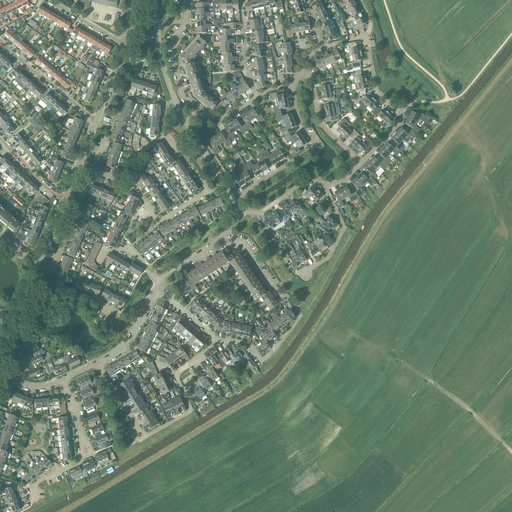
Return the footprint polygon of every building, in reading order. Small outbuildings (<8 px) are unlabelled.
[(20,9),(23,8),(19,0),(18,0),(14,2),(17,9),(20,8),(20,9)] [(80,0),(79,6),(87,8),(89,2),(115,8),(116,0),(80,0)] [(264,7),(262,0),(256,0),(258,8),(264,7)] [(347,5),(355,2),(354,0),(345,0),(347,3),(339,6),(340,8),(342,7),(347,5)] [(13,11),(17,9),(14,2),(13,3),(13,4),(9,6),(12,13),(14,12),(13,11)] [(316,10),(324,7),(322,2),(311,7),(312,9),(315,7),(316,10)] [(345,12),(357,7),(355,2),(347,5),(349,8),(344,10),(345,12)] [(10,14),(12,13),(9,6),(3,8),(6,15),(9,13),(10,14)] [(41,15),(45,9),(40,6),(35,15),(37,16),(38,15),(41,16),(41,15)] [(324,7),(316,10),(317,13),(315,14),(316,16),(326,11),(324,7)] [(349,17),(361,12),(360,13),(357,7),(345,12),(346,14),(351,12),(352,16),(349,17)] [(50,12),(45,9),(41,15),(46,18),(50,12)] [(326,11),(316,16),(316,18),(319,17),(320,19),(328,16),(326,11)] [(55,15),(50,12),(46,18),(51,21),(55,15)] [(356,21),(363,18),(361,12),(349,17),(350,19),(354,17),(356,21)] [(60,18),(55,15),(51,21),(52,21),(51,23),(53,24),(54,23),(56,24),(60,18)] [(328,16),(320,19),(321,22),(319,23),(319,25),(330,20),(328,16)] [(65,21),(60,18),(56,24),(62,27),(65,21)] [(363,18),(356,21),(357,24),(353,26),(354,28),(366,23),(363,18)] [(246,28),(260,25),(258,19),(252,21),(251,21),(250,21),(251,25),(246,26),(246,28)] [(298,19),(296,19),(298,32),(304,31),(303,23),(299,24),(298,19)] [(330,20),(319,25),(320,26),(322,25),(324,28),(332,25),(330,20)] [(70,24),(65,21),(62,27),(69,31),(71,29),(68,27),(70,24)] [(332,25),(324,28),(325,31),(323,32),(323,33),(334,29),(332,25)] [(76,38),(77,36),(81,30),(75,27),(73,30),(72,29),(70,32),(75,35),(74,37),(76,38)] [(4,35),(8,39),(12,34),(13,33),(14,32),(15,30),(13,28),(11,29),(10,28),(4,35)] [(334,29),(323,33),(324,35),(326,34),(327,37),(336,34),(334,29)] [(77,36),(82,39),(85,33),(81,30),(77,36)] [(251,39),(264,37),(263,31),(261,31),(255,32),(255,33),(255,36),(250,37),(251,39)] [(12,34),(8,39),(12,43),(17,38),(18,36),(14,32),(13,33),(12,34)] [(86,44),(87,42),(90,36),(85,33),(82,39),(85,41),(83,43),(86,44)] [(336,34),(327,37),(329,40),(326,41),(327,43),(338,38),(336,34)] [(200,37),(198,35),(178,57),(182,67),(183,67),(188,82),(189,85),(192,95),(191,95),(190,93),(187,94),(189,99),(195,104),(198,101),(215,113),(219,106),(223,104),(221,100),(219,101),(204,91),(195,62),(191,63),(191,62),(207,44),(209,45),(211,43),(202,35),(200,37)] [(87,42),(92,45),(95,39),(90,36),(87,42)] [(16,46),(17,47),(21,42),(17,38),(12,43),(16,46)] [(97,48),(100,42),(95,39),(92,45),(97,48)] [(20,50),(21,51),(26,45),(21,42),(17,47),(20,50)] [(101,53),(101,52),(106,45),(100,42),(97,48),(96,50),(98,52),(101,53)] [(352,55),(361,54),(360,47),(356,48),(355,42),(348,44),(348,46),(346,46),(347,50),(349,50),(350,56),(352,55)] [(277,49),(278,51),(291,48),(290,43),(282,44),(283,48),(277,49)] [(24,53),(26,55),(30,49),(26,45),(21,51),(24,53)] [(111,48),(106,45),(101,52),(104,53),(104,55),(106,56),(111,48)] [(250,54),(263,51),(262,48),(264,47),(263,45),(254,47),(254,51),(249,52),(250,54)] [(335,52),(332,54),(335,62),(336,63),(338,62),(338,60),(341,59),(335,47),(333,48),(335,52)] [(36,54),(30,49),(26,55),(30,58),(33,55),(34,57),(36,54)] [(326,51),(324,52),(330,64),(335,62),(332,54),(328,55),(326,51)] [(324,57),(321,59),(325,68),(327,67),(327,66),(330,64),(324,52),(322,53),(324,57)] [(363,60),(361,54),(352,55),(353,61),(351,61),(352,69),(360,68),(360,67),(359,62),(360,62),(360,60),(363,60)] [(39,66),(46,59),(44,57),(42,59),(38,55),(35,58),(37,59),(35,62),(39,66)] [(278,61),(278,63),(292,61),(291,55),(284,56),(282,56),(283,60),(278,61)] [(0,64),(1,63),(4,65),(8,61),(9,60),(4,56),(0,60),(0,64)] [(325,68),(321,59),(318,61),(315,56),(313,57),(319,69),(322,68),(323,69),(325,68)] [(264,59),(263,57),(256,59),(256,58),(254,59),(255,63),(249,64),(250,66),(263,63),(262,60),(264,59)] [(46,59),(39,66),(44,70),(48,64),(50,62),(48,61),(46,59)] [(8,70),(8,69),(10,66),(13,63),(9,60),(8,61),(4,65),(1,68),(6,72),(6,71),(8,70)] [(44,70),(48,74),(52,68),(48,64),(44,70)] [(104,70),(97,66),(94,65),(92,64),(91,67),(96,69),(103,72),(104,70)] [(283,68),(284,72),(278,73),(279,75),(287,74),(292,73),(291,67),(285,68),(283,68)] [(11,79),(13,75),(16,78),(20,72),(16,68),(14,70),(11,74),(10,73),(8,76),(11,79)] [(48,74),(52,77),(57,72),(52,68),(48,74)] [(96,69),(93,76),(100,79),(103,72),(96,69)] [(358,83),(367,81),(366,75),(360,76),(359,73),(361,73),(360,70),(353,71),(353,73),(354,75),(354,78),(355,84),(358,84),(358,83)] [(14,80),(18,84),(20,82),(25,76),(20,72),(16,78),(14,80)] [(57,72),(52,77),(57,81),(61,76),(57,72)] [(279,75),(280,83),(288,81),(287,74),(279,75)] [(89,81),(91,82),(98,85),(100,79),(93,76),(91,75),(89,81)] [(20,82),(18,84),(17,85),(22,89),(25,86),(29,80),(25,76),(20,82)] [(57,81),(61,85),(66,80),(61,76),(57,81)] [(72,88),(76,83),(73,81),(68,77),(66,80),(61,85),(66,89),(69,86),(72,88)] [(240,85),(245,92),(250,89),(242,78),(240,79),(243,83),(240,85)] [(136,89),(138,81),(132,79),(130,87),(136,89)] [(25,86),(22,89),(25,92),(25,93),(25,94),(29,90),(34,84),(29,80),(25,86)] [(138,81),(136,89),(141,91),(144,83),(138,81)] [(266,81),(260,82),(256,83),(257,89),(270,86),(270,84),(266,85),(266,81)] [(320,87),(321,93),(330,91),(329,86),(332,85),(331,81),(325,82),(326,85),(320,87)] [(368,88),(367,81),(358,83),(358,84),(355,84),(356,89),(357,97),(365,94),(364,90),(365,90),(365,88),(368,88)] [(91,82),(88,88),(95,91),(98,85),(91,82)] [(144,83),(141,91),(147,93),(150,85),(144,83)] [(232,84),(240,96),(245,92),(240,85),(237,87),(234,83),(232,84)] [(35,86),(34,84),(29,90),(25,94),(27,96),(31,91),(34,94),(38,88),(39,87),(36,85),(35,86)] [(233,90),(230,92),(235,99),(240,96),(232,84),(230,86),(233,90)] [(150,85),(147,93),(153,95),(155,87),(150,85)] [(84,94),(86,95),(93,97),(95,91),(88,88),(87,87),(84,94)] [(43,92),(38,88),(34,94),(38,98),(43,92)] [(224,90),(222,91),(230,102),(235,99),(230,92),(227,94),(224,90)] [(220,99),(221,100),(223,104),(224,106),(227,104),(228,105),(230,104),(230,102),(222,91),(220,92),(223,96),(220,99)] [(328,98),(329,101),(335,100),(334,96),(331,97),(330,91),(321,93),(323,99),(328,98)] [(48,104),(53,98),(47,92),(42,98),(43,100),(42,101),(46,105),(47,105),(48,103),(48,104)] [(272,100),(274,100),(275,104),(288,101),(287,94),(278,96),(277,93),(270,94),(272,100)] [(90,104),(93,97),(86,95),(83,101),(90,104)] [(365,110),(368,106),(375,100),(370,95),(366,99),(363,97),(359,101),(362,104),(361,106),(365,110)] [(53,107),(58,102),(53,98),(48,104),(48,103),(47,105),(51,109),(53,107)] [(127,100),(124,106),(132,109),(134,103),(127,100)] [(335,100),(329,101),(329,105),(324,106),(325,112),(334,110),(339,109),(337,100),(335,100)] [(374,115),(378,111),(376,108),(379,104),(375,100),(368,106),(372,110),(371,112),(374,115)] [(273,108),(275,116),(281,114),(281,113),(280,110),(290,108),(288,101),(275,104),(276,107),(273,108)] [(53,107),(51,109),(56,113),(57,111),(62,106),(58,102),(53,107)] [(62,106),(57,111),(62,115),(67,110),(62,106)] [(124,106),(122,111),(130,115),(132,109),(124,106)] [(253,109),(247,112),(253,121),(256,119),(260,123),(265,120),(261,114),(258,116),(253,109)] [(383,120),(389,113),(384,109),(380,113),(378,111),(374,115),(377,118),(379,116),(383,120)] [(334,110),(325,112),(326,118),(332,117),(332,121),(339,120),(338,115),(335,116),(334,110)] [(122,111),(120,117),(127,120),(130,115),(122,111)] [(412,111),(409,117),(417,122),(417,123),(421,125),(423,122),(425,123),(428,117),(422,113),(420,116),(412,111)] [(249,123),(253,121),(247,112),(241,116),(246,124),(244,126),(248,131),(253,128),(249,123)] [(386,127),(388,129),(392,124),(390,122),(394,118),(389,113),(383,120),(379,123),(384,128),(386,127)] [(281,114),(275,116),(277,122),(280,121),(281,125),(284,124),(294,120),(291,114),(283,117),(281,114)] [(120,117),(118,123),(125,126),(127,120),(120,117)] [(415,126),(417,123),(417,122),(409,117),(405,123),(412,128),(411,131),(416,136),(420,129),(415,126)] [(7,121),(1,125),(5,130),(8,128),(14,122),(15,122),(11,118),(7,121)] [(83,122),(74,118),(71,125),(72,125),(80,128),(83,122)] [(243,134),(248,131),(244,126),(241,127),(236,119),(231,123),(236,132),(240,129),(243,134)] [(342,134),(348,128),(350,126),(342,119),(338,123),(341,126),(337,130),(342,134)] [(294,120),(284,124),(286,128),(280,130),(283,137),(290,134),(289,133),(288,130),(297,127),(294,120)] [(18,127),(14,122),(8,128),(5,130),(8,133),(9,135),(18,127)] [(118,123),(115,128),(123,131),(125,126),(118,123)] [(233,134),(236,132),(231,123),(225,127),(230,134),(227,136),(233,144),(231,142),(236,139),(233,134)] [(79,131),(80,128),(72,125),(69,131),(71,132),(78,134),(79,135),(80,131),(79,131)] [(115,128),(113,134),(121,137),(123,131),(115,128)] [(352,137),(357,133),(354,130),(352,132),(348,128),(342,134),(346,139),(350,135),(352,137)] [(402,128),(397,133),(407,143),(408,144),(416,136),(411,131),(408,134),(402,128)] [(293,145),(295,143),(304,137),(300,131),(292,136),(290,134),(283,137),(287,143),(290,141),(293,145)] [(75,141),(78,134),(71,132),(69,138),(75,141)] [(228,147),(233,144),(227,136),(228,138),(226,140),(221,132),(215,136),(221,145),(224,142),(228,147)] [(356,148),(364,140),(360,135),(357,133),(352,137),(355,140),(351,144),(356,148)] [(399,144),(397,147),(401,151),(406,147),(404,146),(407,143),(397,133),(392,138),(399,144)] [(12,139),(17,143),(22,138),(18,134),(12,139)] [(118,143),(121,137),(113,134),(111,140),(118,143)] [(218,147),(221,145),(215,136),(210,140),(214,147),(212,149),(216,155),(221,152),(218,147)] [(304,137),(295,143),(297,146),(292,150),(295,155),(301,151),(300,148),(307,143),(304,137)] [(17,143),(21,148),(26,143),(22,138),(17,143)] [(73,147),(75,141),(69,138),(66,144),(73,147)] [(364,140),(356,148),(360,152),(364,148),(367,151),(371,146),(368,143),(364,140)] [(112,148),(120,151),(122,145),(114,142),(112,148)] [(153,147),(157,152),(164,147),(160,142),(153,147)] [(276,148),(272,150),(280,162),(286,158),(281,150),(283,148),(279,142),(274,146),(276,148)] [(388,142),(383,147),(390,154),(393,152),(397,155),(401,151),(397,147),(394,149),(388,142)] [(21,148),(25,152),(30,148),(26,143),(21,148)] [(70,154),(73,147),(66,144),(63,151),(70,154)] [(157,152),(160,157),(167,152),(164,147),(157,152)] [(383,161),(388,166),(392,161),(390,160),(393,157),(390,154),(383,147),(378,152),(385,159),(383,161)] [(25,152),(29,157),(34,152),(30,148),(25,152)] [(120,151),(112,148),(110,154),(118,157),(120,151)] [(263,149),(260,151),(262,153),(266,159),(268,157),(274,166),(280,162),(272,150),(269,152),(267,150),(265,152),(263,149)] [(68,160),(70,154),(63,151),(61,157),(68,160)] [(29,157),(32,161),(38,156),(34,152),(29,157)] [(160,157),(164,162),(171,157),(167,152),(160,157)] [(266,159),(262,153),(257,156),(261,161),(257,164),(263,173),(269,169),(263,160),(266,159)] [(110,154),(108,160),(116,162),(118,157),(110,154)] [(40,159),(38,156),(32,161),(36,166),(39,163),(41,165),(44,162),(41,158),(40,159)] [(171,157),(164,162),(167,167),(169,166),(171,164),(174,162),(171,157)] [(369,162),(379,172),(382,169),(383,170),(388,166),(383,161),(381,163),(374,157),(369,162)] [(172,168),(173,167),(175,169),(180,165),(182,165),(183,164),(181,161),(179,161),(178,159),(174,162),(171,164),(169,166),(170,167),(170,168),(171,168),(172,168)] [(0,168),(4,172),(7,169),(8,168),(11,164),(8,161),(7,160),(2,165),(0,167),(0,168)] [(53,167),(60,170),(63,163),(56,160),(53,167)] [(116,162),(108,160),(106,166),(114,168),(116,162)] [(263,173),(257,164),(254,166),(250,161),(245,164),(249,170),(251,168),(257,176),(263,173)] [(377,175),(379,172),(369,162),(364,167),(371,173),(369,176),(371,177),(374,180),(378,176),(377,175)] [(11,173),(15,168),(11,164),(8,168),(7,169),(4,172),(8,176),(11,173)] [(249,170),(245,164),(240,167),(244,172),(240,175),(246,184),(252,180),(247,171),(249,170)] [(180,165),(175,169),(178,174),(185,169),(182,165),(180,165)] [(51,173),(49,172),(50,173),(58,176),(58,175),(59,176),(61,173),(59,172),(60,170),(53,167),(51,173)] [(8,176),(13,180),(20,172),(15,168),(11,173),(8,176)] [(133,174),(136,179),(143,174),(140,169),(133,174)] [(185,169),(178,174),(181,179),(188,174),(185,169)] [(49,172),(48,171),(46,172),(48,175),(50,175),(48,179),(55,182),(58,176),(50,173),(49,172)] [(15,182),(18,179),(20,181),(24,176),(20,172),(13,180),(15,182)] [(246,184),(240,175),(237,177),(234,172),(228,175),(232,181),(235,180),(240,188),(246,184)] [(362,173),(357,178),(364,185),(367,187),(369,184),(371,186),(376,182),(374,180),(371,177),(368,179),(362,173)] [(140,184),(143,182),(146,179),(143,174),(136,179),(140,184)] [(181,179),(185,184),(192,179),(188,174),(181,179)] [(22,188),(24,185),(29,180),(24,176),(20,181),(18,184),(22,188)] [(143,182),(146,187),(153,182),(149,177),(146,179),(143,182)] [(356,193),(360,198),(366,192),(361,188),(364,185),(357,178),(352,183),(359,189),(356,193)] [(185,184),(188,189),(195,184),(192,179),(185,184)] [(24,185),(29,189),(33,185),(29,180),(24,185)] [(146,187),(149,192),(156,187),(153,182),(146,187)] [(95,194),(98,186),(92,184),(89,192),(95,194)] [(199,190),(195,184),(188,189),(192,194),(199,190)] [(309,199),(319,190),(319,189),(317,192),(314,189),(317,187),(315,184),(307,191),(305,189),(300,194),(302,196),(305,194),(309,199)] [(33,185),(29,189),(26,192),(29,195),(31,192),(34,195),(38,191),(36,190),(38,189),(33,185)] [(98,186),(95,194),(100,196),(103,189),(98,186)] [(347,186),(341,189),(345,199),(347,203),(351,201),(351,202),(360,198),(356,193),(351,195),(347,186)] [(149,192),(153,197),(160,192),(156,187),(149,192)] [(103,189),(100,196),(106,199),(109,191),(109,190),(106,188),(105,189),(103,189)] [(342,200),(345,199),(341,189),(334,192),(338,201),(336,202),(339,208),(344,206),(342,200)] [(324,194),(319,190),(309,199),(312,197),(314,199),(312,202),(313,204),(311,206),(314,208),(319,204),(316,201),(324,194)] [(109,191),(106,199),(105,200),(111,202),(115,193),(109,191)] [(153,197),(156,202),(163,197),(160,192),(153,197)] [(126,200),(128,201),(135,205),(138,199),(131,196),(129,199),(128,198),(126,200)] [(156,202),(160,207),(167,202),(163,197),(156,202)] [(220,197),(214,200),(218,207),(219,207),(222,206),(224,209),(226,208),(224,204),(223,204),(221,200),(220,197)] [(214,200),(209,202),(212,210),(213,210),(217,208),(218,212),(221,211),(219,207),(218,207),(214,200)] [(287,203),(287,204),(293,212),(292,212),(294,215),(300,212),(302,214),(305,212),(297,200),(295,202),(293,200),(287,203)] [(45,207),(41,205),(38,212),(45,214),(46,215),(48,211),(47,211),(48,208),(49,209),(52,202),(48,201),(46,206),(45,207)] [(128,201),(125,207),(133,210),(135,205),(128,201)] [(167,202),(160,207),(163,212),(170,207),(167,202)] [(207,213),(208,212),(211,211),(213,215),(214,219),(216,218),(214,214),(215,214),(213,210),(212,210),(209,202),(203,205),(207,213)] [(82,209),(90,212),(93,213),(95,208),(85,203),(82,209)] [(292,212),(287,204),(281,207),(289,219),(291,217),(289,214),(292,212)] [(210,216),(208,212),(207,213),(203,205),(198,208),(202,215),(206,213),(208,217),(207,218),(208,220),(211,219),(209,217),(210,216)] [(128,215),(127,215),(130,216),(133,210),(125,207),(123,212),(128,215)] [(195,207),(190,210),(194,217),(194,218),(196,221),(198,220),(196,216),(200,214),(195,207)] [(82,209),(80,215),(88,218),(90,212),(82,209)] [(190,210),(185,214),(189,221),(191,224),(193,227),(195,226),(191,220),(194,218),(194,217),(190,210)] [(270,214),(278,226),(283,222),(276,210),(270,214)] [(37,215),(36,218),(43,221),(45,214),(38,212),(36,211),(34,214),(37,215)] [(118,217),(125,220),(127,215),(128,215),(123,212),(120,211),(118,217)] [(7,214),(1,222),(6,226),(5,226),(7,228),(8,228),(12,232),(19,224),(8,214),(7,214)] [(186,223),(189,221),(185,214),(179,217),(184,224),(186,228),(188,226),(186,223)] [(278,226),(270,214),(264,218),(270,226),(267,228),(270,234),(274,232),(272,229),(278,226)] [(78,220),(80,221),(86,223),(88,218),(80,215),(78,220)] [(324,221),(333,230),(338,225),(328,216),(326,218),(329,220),(326,223),(324,221)] [(43,221),(36,218),(34,217),(33,220),(35,221),(33,224),(40,227),(43,221)] [(115,222),(122,225),(125,220),(118,217),(115,222)] [(181,226),(184,224),(179,217),(174,220),(179,227),(178,227),(181,231),(183,230),(181,226)] [(175,229),(178,227),(179,227),(174,220),(170,223),(174,230),(173,230),(176,234),(178,233),(175,229)] [(80,221),(78,227),(86,230),(88,224),(86,223),(80,221)] [(333,230),(324,221),(319,226),(317,223),(314,226),(318,231),(322,228),(329,235),(331,232),(328,230),(331,228),(333,230)] [(112,227),(120,231),(122,225),(115,222),(112,227)] [(170,232),(173,230),(174,230),(170,223),(164,226),(169,233),(168,234),(169,236),(170,237),(172,236),(170,232)] [(31,230),(31,231),(38,233),(40,227),(33,224),(31,230)] [(159,229),(160,231),(163,236),(166,240),(168,239),(166,237),(169,236),(168,234),(169,233),(164,226),(159,229)] [(78,227),(75,232),(83,236),(86,230),(78,227)] [(110,233),(117,236),(120,231),(112,227),(110,233)] [(28,237),(35,240),(38,233),(31,231),(31,230),(28,229),(25,236),(28,237)] [(155,235),(153,236),(158,243),(159,244),(162,242),(163,243),(164,242),(167,247),(169,245),(166,240),(163,236),(160,231),(158,232),(157,233),(157,231),(154,234),(155,235)] [(75,232),(73,238),(81,241),(83,236),(75,232)] [(107,238),(114,242),(117,236),(110,233),(107,238)] [(298,233),(295,235),(300,243),(303,241),(298,233)] [(153,247),(154,246),(155,248),(158,246),(159,247),(161,246),(159,244),(158,243),(153,236),(152,235),(149,237),(150,238),(148,240),(153,247)] [(313,241),(320,250),(325,246),(322,242),(323,242),(323,241),(322,239),(321,239),(321,240),(317,235),(314,238),(315,240),(313,241)] [(32,246),(35,240),(28,237),(25,243),(32,246)] [(73,238),(71,243),(79,247),(81,241),(73,238)] [(114,242),(107,238),(104,244),(112,247),(114,242)] [(148,250),(149,250),(150,252),(153,249),(155,252),(157,251),(156,250),(156,249),(155,248),(154,246),(153,247),(148,240),(147,239),(144,241),(145,242),(143,243),(148,250)] [(320,250),(313,241),(310,244),(309,242),(306,244),(309,249),(308,250),(308,251),(309,252),(310,252),(311,251),(314,255),(320,250)] [(138,247),(144,254),(145,256),(148,254),(151,258),(153,257),(151,254),(151,253),(150,252),(149,250),(148,250),(143,243),(142,242),(139,244),(140,246),(138,247)] [(69,247),(69,249),(76,252),(79,254),(80,253),(80,252),(80,251),(79,250),(78,249),(79,247),(71,243),(70,243),(68,246),(69,247)] [(299,253),(296,255),(301,264),(307,260),(302,252),(305,250),(301,244),(298,246),(300,249),(297,250),(299,253)] [(74,258),(76,252),(69,249),(66,255),(74,258)] [(227,263),(229,263),(234,258),(233,256),(229,255),(227,256),(225,253),(224,254),(223,252),(219,255),(216,251),(214,253),(216,257),(212,260),(209,256),(205,259),(208,262),(203,265),(201,262),(197,264),(199,268),(195,271),(192,267),(189,270),(191,274),(189,275),(194,284),(224,264),(225,265),(227,263)] [(301,264),(296,255),(294,252),(289,256),(287,253),(284,255),(287,261),(290,259),(295,268),(298,266),(296,263),(299,261),(301,264)] [(105,261),(110,263),(114,256),(109,254),(105,261)] [(63,256),(61,262),(69,264),(71,258),(63,256)] [(114,256),(110,263),(115,266),(119,259),(114,256)] [(237,256),(234,258),(229,263),(230,263),(233,267),(234,266),(257,300),(261,297),(269,292),(268,290),(264,292),(261,288),(265,285),(262,281),(258,283),(255,279),(259,277),(256,272),(252,275),(250,270),(253,268),(250,264),(247,266),(244,262),(248,260),(246,257),(242,260),(240,256),(238,257),(237,256)] [(115,266),(121,269),(125,262),(119,259),(115,266)] [(61,262),(60,268),(68,270),(69,264),(61,262)] [(127,273),(128,271),(128,270),(130,265),(125,262),(121,269),(127,273)] [(133,273),(137,266),(131,263),(130,265),(128,270),(128,271),(133,273)] [(142,269),(137,266),(133,273),(138,276),(142,269)] [(60,268),(58,273),(66,276),(68,270),(60,268)] [(58,273),(56,279),(64,282),(66,276),(58,273)] [(187,282),(193,290),(197,287),(194,284),(189,275),(187,277),(189,280),(187,282)] [(81,290),(83,282),(84,279),(78,278),(75,288),(81,290)] [(64,282),(56,279),(54,285),(62,287),(64,282)] [(83,282),(81,290),(86,292),(89,283),(90,281),(87,280),(86,283),(83,282)] [(180,281),(188,293),(193,290),(187,282),(185,283),(182,280),(180,281)] [(184,296),(188,293),(180,281),(178,283),(181,286),(178,288),(184,296)] [(89,283),(86,292),(92,293),(95,285),(89,283)] [(95,285),(92,293),(98,295),(101,287),(95,285)] [(106,299),(110,291),(104,289),(100,296),(106,299)] [(111,302),(115,294),(110,291),(106,299),(111,302)] [(261,297),(264,301),(276,293),(274,291),(270,294),(269,292),(261,297)] [(276,293),(264,301),(267,306),(275,300),(273,298),(277,295),(276,293)] [(116,305),(120,297),(115,294),(111,302),(116,305)] [(126,300),(120,297),(116,305),(122,308),(126,300)] [(193,310),(195,311),(205,299),(203,298),(200,301),(198,299),(195,302),(193,300),(189,304),(194,308),(193,310)] [(197,312),(200,314),(206,306),(204,304),(207,301),(205,299),(195,311),(196,313),(197,312)] [(275,300),(267,306),(270,310),(281,302),(280,300),(276,302),(275,300)] [(158,305),(155,310),(163,314),(166,309),(158,305)] [(201,317),(203,319),(213,307),(211,305),(208,309),(206,306),(200,314),(202,316),(201,317)] [(205,319),(208,321),(214,314),(212,312),(215,308),(213,307),(203,319),(204,320),(205,319)] [(287,310),(285,312),(292,322),(294,320),(293,319),(296,317),(290,309),(288,311),(287,310)] [(160,320),(163,314),(155,310),(152,315),(160,320)] [(209,324),(211,325),(221,313),(220,312),(217,316),(214,314),(208,321),(210,323),(209,324)] [(284,314),(281,316),(287,323),(289,322),(290,323),(292,322),(285,312),(283,313),(284,314)] [(213,326),(219,330),(222,325),(220,324),(222,321),(220,319),(223,315),(221,313),(211,325),(212,327),(213,326)] [(284,325),(287,323),(281,316),(279,317),(276,314),(274,315),(283,328),(285,327),(284,325)] [(157,325),(160,320),(152,315),(149,321),(152,322),(157,325)] [(281,329),(283,328),(274,315),(272,316),(275,320),(272,322),(278,330),(280,328),(281,329)] [(173,328),(177,332),(183,325),(181,323),(185,318),(182,316),(176,323),(177,324),(173,328)] [(222,325),(219,330),(219,331),(226,332),(225,334),(228,334),(231,319),(229,318),(228,323),(225,322),(224,326),(222,325)] [(238,325),(235,324),(233,334),(236,334),(236,336),(238,336),(241,321),(239,320),(238,325)] [(275,331),(278,330),(272,322),(270,323),(267,320),(265,321),(277,338),(275,334),(276,333),(275,331)] [(275,339),(277,338),(265,321),(268,325),(266,326),(269,330),(266,332),(272,340),(274,338),(275,339)] [(159,326),(157,325),(152,322),(149,328),(156,332),(159,326)] [(185,326),(183,325),(177,332),(181,335),(191,323),(189,322),(185,326)] [(249,327),(246,326),(244,336),(247,336),(247,338),(249,339),(252,323),(250,322),(249,327)] [(184,338),(191,331),(189,329),(193,325),(191,323),(181,335),(184,338)] [(154,337),(156,332),(149,328),(146,333),(154,337)] [(193,333),(191,331),(184,338),(188,342),(198,330),(197,328),(193,333)] [(200,331),(198,330),(188,342),(192,345),(198,337),(196,336),(200,332),(200,331)] [(269,341),(272,340),(266,332),(263,334),(261,330),(259,331),(271,348),(268,344),(270,343),(269,341)] [(268,349),(271,348),(259,331),(261,335),(260,336),(262,340),(260,342),(265,350),(268,348),(268,349)] [(151,342),(154,337),(146,333),(143,338),(151,342)] [(200,339),(198,337),(192,345),(195,348),(206,336),(204,335),(200,339)] [(207,338),(206,336),(195,348),(199,351),(206,344),(204,342),(207,338)] [(148,347),(151,342),(143,338),(140,343),(148,347)] [(263,352),(265,350),(260,342),(257,344),(255,340),(253,341),(262,354),(264,353),(263,352)] [(149,348),(148,347),(140,343),(137,349),(146,354),(149,348)] [(36,344),(25,348),(28,355),(29,355),(30,358),(36,356),(43,353),(41,349),(38,350),(36,344)] [(181,347),(177,350),(183,358),(185,357),(188,361),(190,359),(181,347)] [(236,359),(239,364),(244,361),(245,362),(250,359),(246,353),(243,356),(238,349),(235,352),(235,353),(233,355),(232,353),(236,359)] [(183,358),(177,350),(173,353),(182,365),(184,364),(181,359),(183,358)] [(236,359),(232,353),(229,356),(225,350),(219,354),(225,362),(224,363),(225,364),(230,361),(231,362),(236,359)] [(131,354),(136,361),(137,363),(142,359),(141,358),(137,351),(131,354)] [(43,353),(36,356),(30,358),(29,359),(32,365),(26,367),(28,371),(37,368),(41,366),(39,362),(43,361),(42,359),(45,357),(43,353)] [(182,365),(173,353),(169,356),(175,364),(177,362),(180,367),(182,365)] [(126,357),(131,364),(136,361),(131,354),(126,357)] [(225,362),(219,354),(216,357),(214,354),(208,358),(215,368),(219,364),(220,366),(222,369),(227,366),(225,364),(224,363),(225,362)] [(64,357),(61,358),(65,366),(68,365),(69,368),(80,363),(77,357),(70,360),(68,355),(64,357)] [(175,364),(169,356),(165,359),(161,357),(159,360),(164,363),(167,362),(174,371),(176,370),(173,365),(175,364)] [(121,360),(126,367),(131,364),(126,357),(121,360)] [(65,366),(61,358),(57,360),(60,365),(53,368),(51,364),(50,362),(47,363),(51,372),(54,371),(56,374),(66,369),(65,366)] [(116,363),(120,370),(126,367),(121,360),(116,363)] [(111,366),(115,373),(120,370),(116,363),(111,366)] [(115,373),(111,366),(106,369),(112,379),(117,376),(115,373)] [(37,368),(28,371),(27,372),(30,378),(40,374),(37,368)] [(209,376),(207,378),(212,386),(215,384),(213,380),(218,377),(212,368),(206,372),(209,376)] [(154,377),(156,382),(165,377),(164,375),(169,373),(168,370),(158,375),(154,377)] [(83,391),(89,389),(87,385),(91,383),(88,377),(78,382),(80,388),(81,388),(83,391)] [(158,386),(172,379),(171,377),(166,379),(165,377),(156,382),(158,386)] [(212,386),(206,378),(207,378),(206,377),(200,381),(203,386),(200,387),(206,395),(209,393),(207,390),(212,386)] [(122,386),(124,388),(132,383),(130,379),(116,387),(118,389),(122,386)] [(160,390),(169,386),(168,384),(173,381),(172,379),(158,386),(160,390)] [(120,393),(121,395),(135,387),(132,383),(124,388),(125,390),(120,393)] [(169,386),(160,390),(162,395),(176,388),(175,386),(170,388),(169,386)] [(201,398),(206,395),(200,387),(200,386),(193,390),(197,395),(194,397),(194,398),(197,402),(198,402),(201,400),(201,399),(201,398)] [(128,394),(129,397),(137,391),(135,387),(121,395),(123,397),(128,394)] [(85,403),(91,399),(90,396),(93,394),(91,388),(89,389),(83,391),(80,393),(83,399),(85,403)] [(6,390),(3,396),(6,397),(6,398),(12,401),(15,393),(9,390),(9,391),(6,390)] [(137,391),(129,397),(130,399),(125,402),(126,404),(140,396),(137,391)] [(15,393),(12,401),(17,403),(20,395),(15,393)] [(20,395),(17,403),(23,405),(26,397),(20,395)] [(140,396),(126,404),(128,406),(133,403),(134,405),(142,400),(140,396)] [(26,397),(23,405),(29,408),(32,400),(26,397)] [(180,397),(176,399),(180,407),(182,406),(184,412),(186,411),(180,397)] [(91,399),(85,403),(82,404),(85,410),(87,413),(94,411),(92,407),(96,406),(93,399),(91,399)] [(176,399),(171,401),(177,415),(180,414),(177,408),(180,407),(176,399)] [(142,400),(134,405),(135,407),(131,410),(132,412),(145,404),(142,400)] [(171,401),(167,403),(171,411),(173,410),(175,416),(177,415),(171,401)] [(171,411),(167,403),(162,405),(168,419),(171,418),(168,413),(171,411)] [(139,413),(140,413),(147,408),(145,404),(132,412),(133,414),(138,411),(139,413)] [(137,417),(138,420),(151,411),(149,407),(147,408),(140,413),(142,414),(137,417)] [(151,411),(138,420),(139,421),(144,418),(146,421),(154,416),(151,411)] [(9,414),(7,420),(15,423),(17,417),(9,414)] [(89,424),(91,428),(96,426),(94,422),(99,420),(96,414),(85,418),(88,425),(89,424)] [(142,426),(143,428),(156,420),(154,416),(146,421),(147,423),(142,426)] [(15,423),(7,420),(5,426),(12,429),(15,423)] [(159,424),(156,420),(143,428),(144,430),(149,427),(151,429),(159,424)] [(93,435),(95,438),(101,435),(100,432),(103,430),(100,424),(96,426),(91,428),(90,428),(93,435)] [(5,426),(3,431),(10,434),(12,429),(5,426)] [(3,431),(0,437),(8,440),(10,434),(3,431)] [(101,435),(95,438),(94,438),(97,445),(98,445),(100,450),(105,447),(103,442),(111,439),(108,432),(101,435)] [(8,440),(0,437),(0,443),(6,446),(8,440)] [(8,453),(4,451),(0,450),(0,456),(6,459),(8,453)] [(96,460),(93,462),(95,467),(97,471),(102,469),(99,462),(108,458),(107,455),(105,452),(99,455),(99,454),(97,455),(94,457),(96,460)] [(46,458),(41,462),(47,468),(51,464),(46,458)] [(79,466),(78,467),(81,474),(82,473),(84,478),(87,476),(85,471),(95,467),(93,462),(92,460),(82,465),(83,467),(80,468),(79,466)] [(41,462),(36,466),(42,472),(47,468),(41,462)] [(42,472),(36,466),(35,464),(30,468),(32,470),(38,476),(42,472)] [(71,478),(81,474),(78,467),(68,471),(69,475),(66,476),(70,485),(74,484),(71,478)] [(27,474),(33,480),(38,476),(32,470),(27,474)] [(33,480),(27,474),(23,478),(28,484),(33,480)] [(4,495),(13,492),(10,486),(2,489),(4,495)] [(15,498),(13,492),(4,495),(7,501),(15,498)] [(15,498),(7,501),(7,502),(7,501),(9,506),(17,503),(15,498)] [(17,503),(9,506),(11,511),(20,509),(19,505),(18,505),(17,503)]
